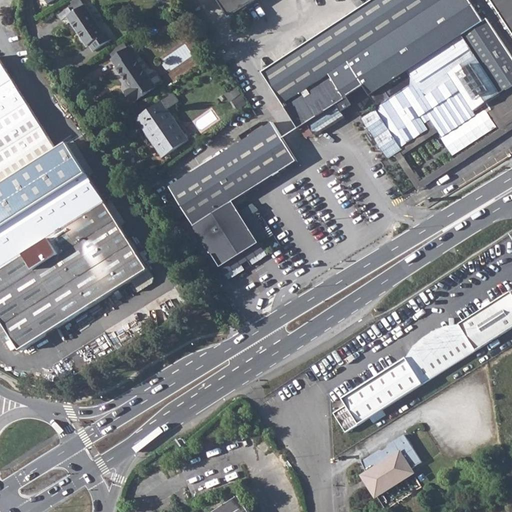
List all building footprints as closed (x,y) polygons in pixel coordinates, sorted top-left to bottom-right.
[(218,0),(231,18),(259,0),(218,0)] [(376,107),(403,152),(406,150),(405,148),(432,130),(427,124),(434,119),(429,113),(436,108),(425,91),(452,74),(455,78),(477,111),(502,95),(511,87),(511,56),(488,19),(483,21),(469,0),(372,0),(263,72),(273,88),(284,104),(330,74),(332,78),(286,107),(299,127),(307,122),(316,135),(345,116),(343,112),(351,107),(345,98),(349,96),(350,95),(365,85),(378,106),(376,107)] [(511,0),(494,0),(511,28),(511,0)] [(72,14),(68,17),(87,46),(89,44),(94,51),(111,39),(106,33),(104,34),(85,5),(84,6),(80,1),(69,9),(72,14)] [(124,50),(115,57),(113,59),(132,87),(126,91),(134,102),(156,87),(136,59),(140,57),(136,51),(128,56),(124,50)] [(30,107),(25,100),(0,60),(0,317),(21,351),(148,269),(69,144),(57,151),(30,107)] [(173,93),(137,117),(153,141),(158,138),(169,154),(189,139),(167,109),(178,101),(173,93)] [(273,122),(260,130),(263,135),(273,128),(288,152),(292,152),(273,122)] [(263,135),(260,130),(171,186),(221,267),(260,242),(235,200),(291,165),(292,166),(298,162),(292,152),(288,152),(273,128),(263,135)] [(511,291),(460,324),(477,350),(511,327),(511,291)] [(460,324),(406,357),(424,385),(477,350),(460,324)] [(424,385),(406,357),(343,398),(347,405),(335,413),(348,433),(424,385)] [(382,450),(365,461),(370,469),(375,481),(370,484),(378,496),(418,472),(415,467),(425,461),(408,434),(392,443),(391,447),(384,451),(382,450)] [(214,511),(250,511),(240,496),(214,511)]
